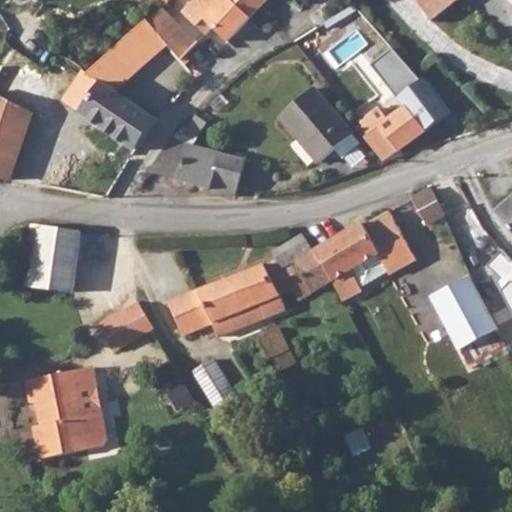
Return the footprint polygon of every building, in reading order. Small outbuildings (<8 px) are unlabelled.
[(196,0),(185,12),(205,33),(213,25),(228,41),(267,0),(266,0),(196,0)] [(416,0),(432,21),(458,0),(416,0)] [(163,10),(149,23),(161,36),(181,58),(196,42),(163,10)] [(82,71),(62,100),(100,126),(119,97),(104,86),(130,60),(115,49),(87,74),(82,71)] [(347,60),(331,73),(354,101),(370,88),(347,60)] [(10,102),(0,97),(0,177),(9,180),(32,113),(27,111),(43,84),(36,79),(42,69),(30,61),(23,71),(20,70),(10,102)] [(314,89),(281,117),(319,163),(336,149),(343,157),(360,144),(314,89)] [(119,97),(100,126),(136,151),(157,121),(119,97)] [(407,108),(366,138),(383,160),(397,149),(399,151),(444,118),(429,97),(409,111),(407,108)] [(207,124),(196,116),(186,130),(197,138),(207,124)] [(246,161),(171,140),(150,173),(235,197),(246,161)] [(446,214),(431,189),(413,199),(427,223),(446,214)] [(511,203),(499,215),(511,229),(511,203)] [(362,222),(314,249),(333,281),(343,300),(362,290),(361,287),(389,272),(390,275),(417,259),(390,212),(365,226),(362,222)] [(41,226),(37,289),(80,292),(85,229),(41,226)] [(303,236),(301,236),(274,252),(279,258),(168,300),(183,333),(212,322),(218,336),(303,303),(301,299),(333,281),(314,249),(312,251),(303,236)] [(14,243),(4,253),(11,259),(20,250),(14,243)] [(511,251),(493,261),(505,284),(511,297),(511,251)] [(494,252),(487,256),(490,261),(498,257),(494,252)] [(483,276),(440,289),(463,364),(506,351),(483,276)] [(138,301),(101,323),(117,349),(153,327),(138,301)] [(279,327),(259,337),(270,358),(274,356),(282,370),(297,362),(279,327)] [(219,404),(239,392),(217,358),(197,371),(219,404)] [(44,435),(36,437),(41,459),(102,446),(108,437),(102,406),(82,411),(73,371),(27,380),(32,402),(37,401),(44,435)]
